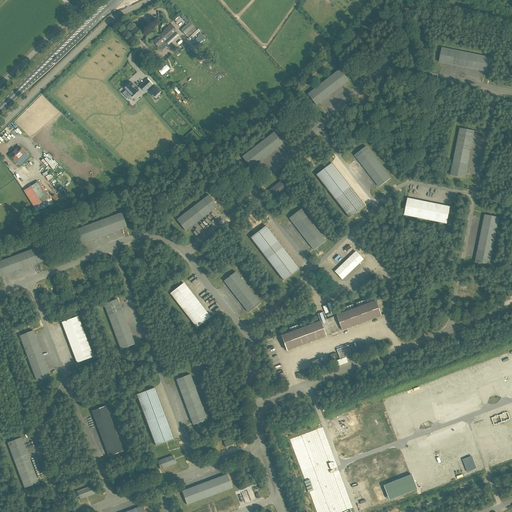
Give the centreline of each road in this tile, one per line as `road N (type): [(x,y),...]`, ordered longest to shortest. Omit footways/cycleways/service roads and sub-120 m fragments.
road 1 (unclassified): [(0,126),(109,19),(149,0)]
road 2 (primary): [(0,108),(114,0)]
road 3 (unclassified): [(0,85),(86,0)]
